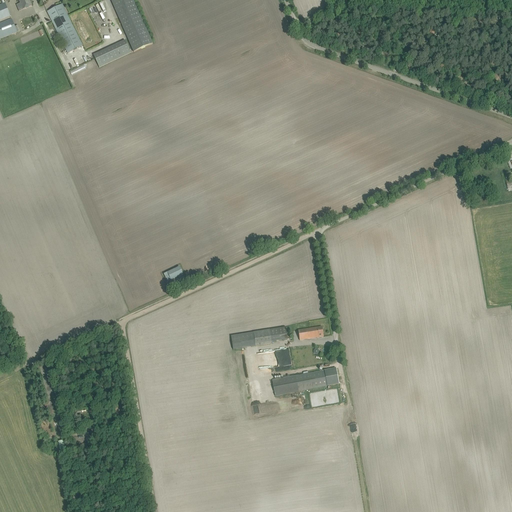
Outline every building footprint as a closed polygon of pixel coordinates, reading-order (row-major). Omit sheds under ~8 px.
[(0,5),(0,20),(11,17),(5,3),(3,0),(19,0),(23,10),(32,6),(29,0),(0,0),(3,4),(0,5)] [(111,0),(134,52),(153,44),(133,0),(111,0)] [(47,12),(54,25),(68,53),(83,46),(62,4),(47,12)] [(0,39),(17,32),(15,27),(12,19),(0,23),(0,39)] [(94,55),(99,68),(131,53),(125,41),(94,55)] [(164,274),(168,282),(183,275),(180,267),(164,274)] [(322,327),(317,328),(298,331),(300,341),(323,337),(322,327)] [(247,334),(231,336),(234,350),(249,347),(255,346),(272,344),(272,342),(288,340),(286,328),(270,330),(254,333),(247,334)] [(339,384),(336,369),(272,380),(275,396),(339,384)] [(69,476),(75,478),(77,470),(72,468),(69,476)]
